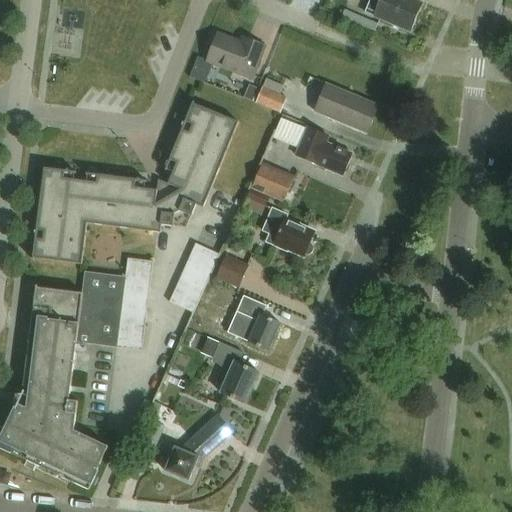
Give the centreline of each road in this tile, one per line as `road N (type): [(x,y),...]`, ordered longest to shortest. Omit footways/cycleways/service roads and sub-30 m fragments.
road 1 (residential): [(252,511),(352,281),(451,292)]
road 2 (residential): [(0,262),(32,0)]
road 3 (residential): [(426,511),(451,292)]
road 4 (residential): [(451,292),(472,121)]
road 5 (residential): [(472,121),(490,0)]
